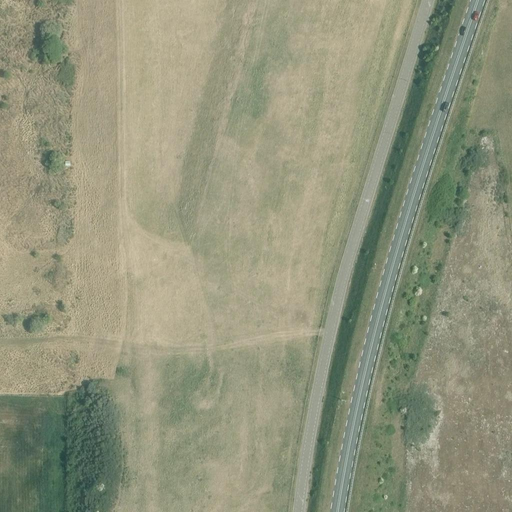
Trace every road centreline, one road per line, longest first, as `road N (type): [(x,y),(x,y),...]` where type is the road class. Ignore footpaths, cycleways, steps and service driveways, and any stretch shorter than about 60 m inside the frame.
road 1 (primary): [(337,511),(408,209),(478,0)]
road 2 (unclassified): [(298,511),(345,266),(427,0)]
